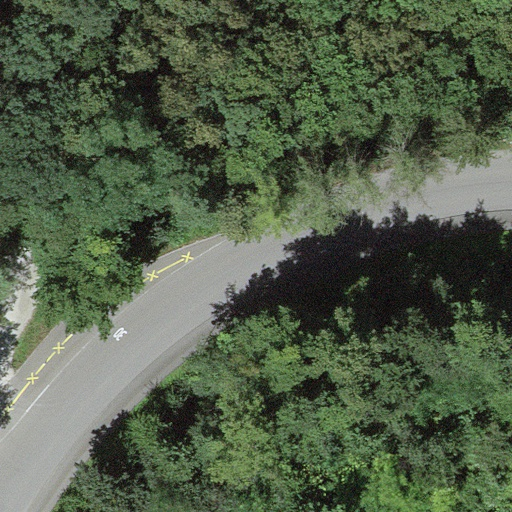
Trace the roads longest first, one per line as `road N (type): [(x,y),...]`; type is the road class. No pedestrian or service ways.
road 1 (residential): [(511,182),(380,206),(236,265),(167,306),(120,346),(0,506)]
road 2 (track): [(6,493),(0,435),(12,306),(66,118),(123,0)]
road 3 (track): [(511,87),(482,82),(417,35),(390,0)]
